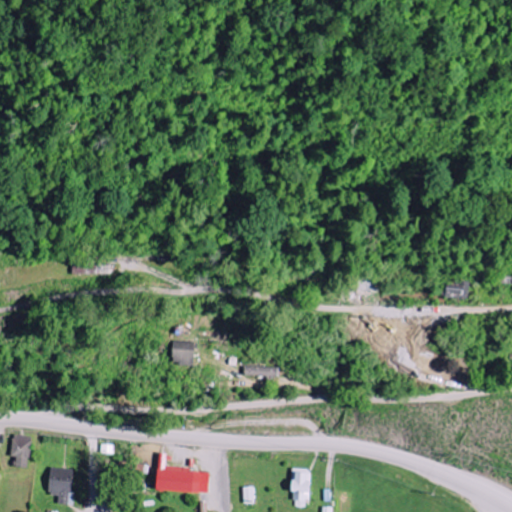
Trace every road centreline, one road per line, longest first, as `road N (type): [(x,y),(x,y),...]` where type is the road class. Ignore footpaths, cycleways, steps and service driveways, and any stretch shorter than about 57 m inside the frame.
road 1 (tertiary): [(0,417),(359,448),(451,478),(511,509)]
road 2 (residential): [(511,308),(394,312),(234,292),(136,291),(0,313)]
road 3 (residential): [(46,420),(76,409),(188,412),(511,389)]
